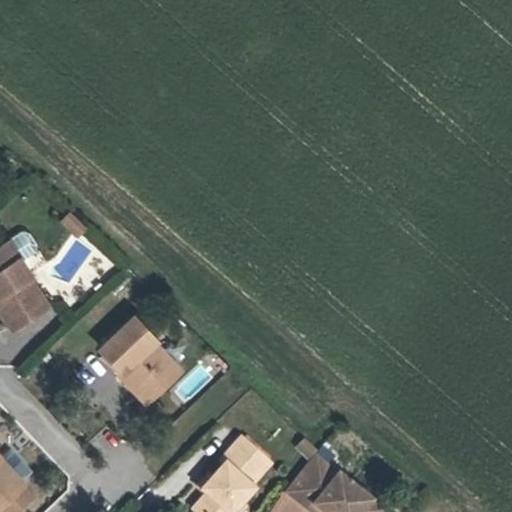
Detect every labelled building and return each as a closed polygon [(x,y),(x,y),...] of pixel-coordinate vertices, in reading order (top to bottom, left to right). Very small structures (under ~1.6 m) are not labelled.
[(80,220),(71,211),(63,219),(72,228),(80,220)] [(78,233),(85,226),(80,220),(72,228),(78,233)] [(8,240),(22,260),(34,251),(36,244),(29,233),(22,231),(8,240)] [(48,304),(29,276),(31,275),(22,260),(8,240),(0,244),(0,309),(12,328),(48,304)] [(180,369),(154,342),(156,340),(134,317),(101,349),(123,372),(127,369),(153,395),(180,369)] [(147,401),(153,395),(127,369),(123,372),(121,374),(147,401)] [(249,486),(268,464),(240,438),(219,461),(223,465),(211,478),(201,490),(205,495),(193,509),(195,511),(232,511),(240,503),(252,489),(249,486)] [(316,451),(305,440),(297,447),(309,458),(316,451)] [(313,455),(284,490),(309,510),(313,504),(322,511),(360,511),(370,501),(313,455)] [(0,507),(22,486),(0,462),(0,507)] [(197,487),(201,490),(211,478),(208,475),(197,487)] [(379,511),(381,510),(370,501),(360,511),(379,511)] [(232,511),(238,511),(244,506),(240,503),(232,511)]
